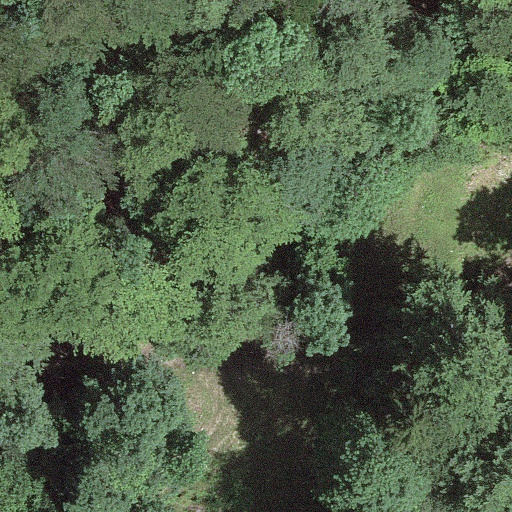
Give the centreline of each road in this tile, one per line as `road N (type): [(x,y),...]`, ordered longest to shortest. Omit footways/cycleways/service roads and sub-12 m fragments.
road 1 (track): [(18,349),(49,317),(174,251),(448,0)]
road 2 (track): [(117,511),(314,362),(390,347),(453,320),(511,272)]
road 3 (track): [(314,362),(18,349),(0,361)]
road 4 (track): [(301,511),(411,459)]
